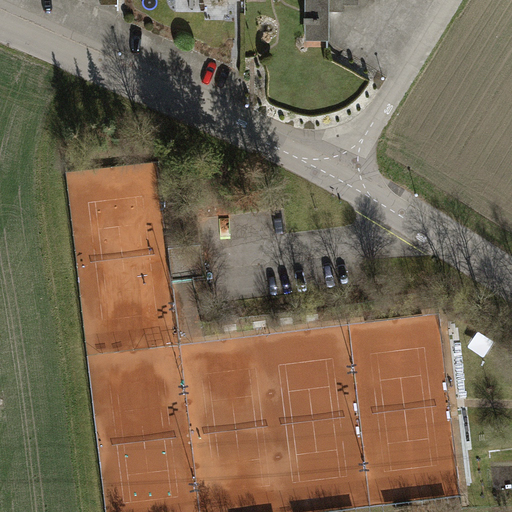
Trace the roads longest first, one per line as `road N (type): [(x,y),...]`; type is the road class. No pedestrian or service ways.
road 1 (residential): [(332,175),(0,27)]
road 2 (residential): [(449,0),(332,175)]
road 3 (residential): [(511,280),(332,175)]
